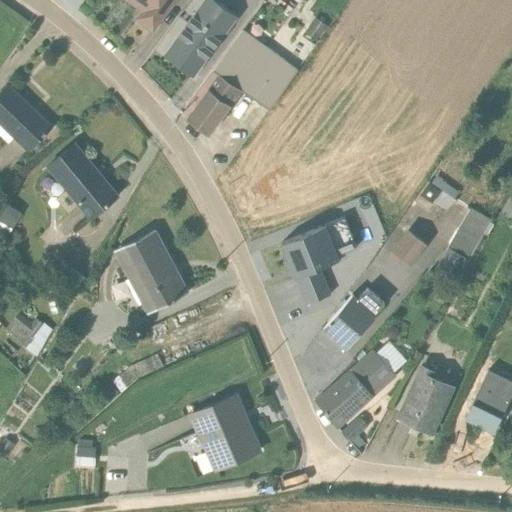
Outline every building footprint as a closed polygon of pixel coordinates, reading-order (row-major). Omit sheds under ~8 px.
[(124,0),(139,11),(134,19),(152,33),(176,0),(124,0)] [(193,77),(237,17),(214,0),(202,0),(162,55),(193,77)] [(308,28),(305,32),(316,39),(318,36),(319,36),(326,26),(314,18),(307,27),(308,28)] [(217,74),(186,119),(207,135),(240,90),(268,109),(297,70),(242,28),(211,70),(217,74)] [(28,152),(52,127),(8,84),(0,92),(0,135),(7,143),(13,138),(28,152)] [(74,141),(45,165),(65,189),(55,197),(67,212),(77,204),(90,220),(119,196),(74,141)] [(457,192),(434,176),(430,182),(453,199),(457,192)] [(511,223),(511,191),(511,192),(498,215),(499,215),(511,223)] [(21,213),(6,204),(0,213),(0,239),(3,241),(21,213)] [(437,266),(458,278),(482,232),(487,235),(492,225),(488,223),(489,220),(470,208),(437,266)] [(356,247),(343,218),(280,244),(305,305),(329,295),(319,268),(341,258),(340,254),(356,247)] [(112,251),(127,278),(125,280),(138,305),(141,304),(146,314),(187,292),(154,228),(112,251)] [(424,244),(407,231),(392,251),(409,264),(424,244)] [(62,260),(53,270),(75,289),(84,278),(62,260)] [(44,292),(51,315),(63,311),(56,289),(44,292)] [(352,294),(322,328),(345,348),(383,304),(366,289),(357,298),(352,294)] [(5,329),(35,358),(53,330),(42,322),(41,323),(34,318),(30,323),(17,313),(5,329)] [(314,402),(335,428),(394,376),(392,373),(405,361),(388,342),(314,402)] [(120,394),(135,379),(162,367),(156,354),(128,367),(110,382),(120,394)] [(438,372),(419,364),(394,418),(432,435),(455,386),(436,377),(438,372)] [(511,393),(511,382),(488,370),(464,420),(492,434),(511,393)] [(259,451),(234,395),(191,414),(215,470),(259,451)] [(358,418),(341,434),(349,442),(350,442),(358,448),(363,444),(356,436),(367,427),(358,418)] [(91,443),(77,442),(75,465),(93,466),(94,449),(91,448),(91,443)]
